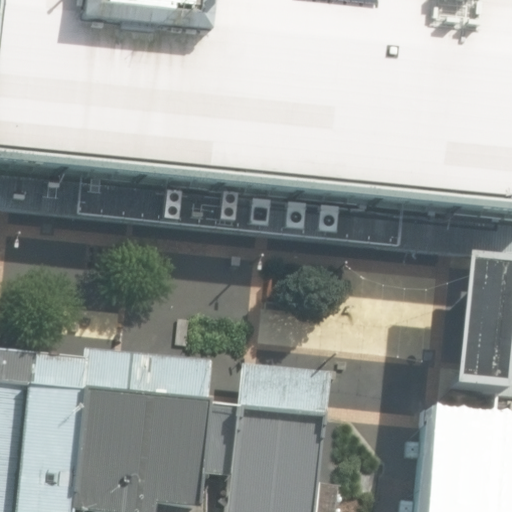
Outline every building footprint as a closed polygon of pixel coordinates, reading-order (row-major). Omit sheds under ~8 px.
[(511,0),(0,0),(0,163),(511,212),(511,0)] [(492,406),(487,442),(511,444),(511,270),(507,270),(492,406)] [(0,511),(66,511),(78,401),(0,392),(0,511)] [(199,413),(78,401),(66,511),(191,511),(195,479),(199,413)] [(229,483),(235,415),(199,413),(195,479),(229,483)] [(313,511),(322,424),(235,415),(229,483),(225,511),(313,511)] [(511,511),(511,444),(487,442),(423,435),(418,481),(415,511),(511,511)]
